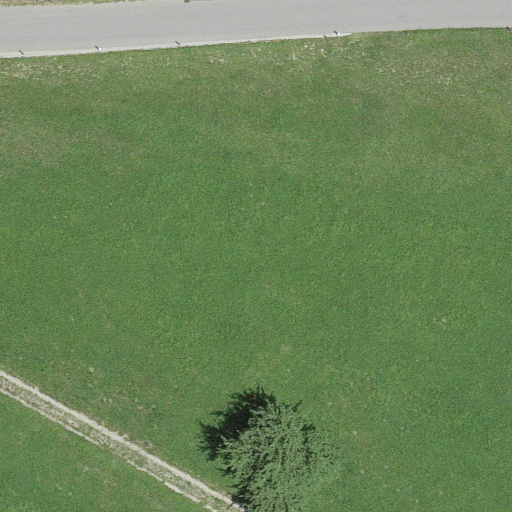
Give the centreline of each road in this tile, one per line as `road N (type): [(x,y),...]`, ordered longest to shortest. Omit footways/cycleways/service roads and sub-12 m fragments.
road 1 (tertiary): [(0,33),(511,5)]
road 2 (track): [(0,379),(244,511)]
